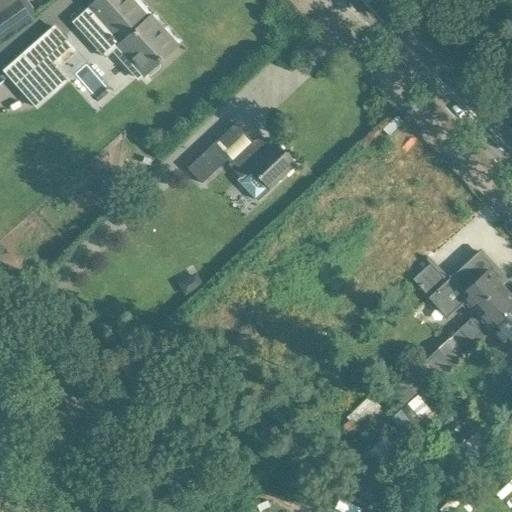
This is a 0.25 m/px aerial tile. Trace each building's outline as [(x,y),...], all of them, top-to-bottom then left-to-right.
[(0,0),(0,42),(35,18),(31,14),(36,10),(28,0),(0,0)] [(96,0),(90,6),(73,22),(95,46),(112,31),(123,43),(134,55),(131,59),(145,75),(147,73),(149,75),(152,75),(161,67),(161,64),(160,62),(177,46),(162,30),(159,33),(152,25),(155,22),(150,17),(148,18),(131,0),(96,0)] [(56,27),(5,71),(39,108),(70,81),(59,68),(78,52),(56,27)] [(269,145),(260,144),(255,140),(253,142),(235,123),(214,143),(229,158),(227,160),(230,163),(228,165),(240,178),(238,180),(257,201),(295,165),(273,141),(269,145)] [(229,158),(214,143),(187,168),(202,184),(227,160),(229,158)] [(115,174),(101,182),(112,199),(126,191),(115,174)] [(475,318),(392,393),(403,406),(484,335),(486,337),(493,330),(506,318),(503,314),(511,305),(511,299),(500,286),(506,280),(480,251),(449,279),(432,261),(413,278),(447,315),(461,303),(475,318)] [(193,275),(178,283),(186,295),(200,287),(193,275)] [(506,318),(493,330),(511,350),(511,305),(503,314),(506,318)] [(0,469),(4,474),(10,456),(5,451),(13,443),(23,408),(0,383),(0,469)] [(401,411),(415,427),(421,421),(408,405),(401,411)] [(511,418),(492,437),(511,457),(511,456),(511,418)] [(481,426),(449,455),(452,458),(449,461),(471,485),(497,462),(489,453),(498,444),(481,426)] [(380,430),(341,464),(356,482),(372,469),(374,471),(397,451),(404,459),(411,453),(390,429),(383,435),(380,430)] [(65,511),(100,511),(74,483),(65,511)]
